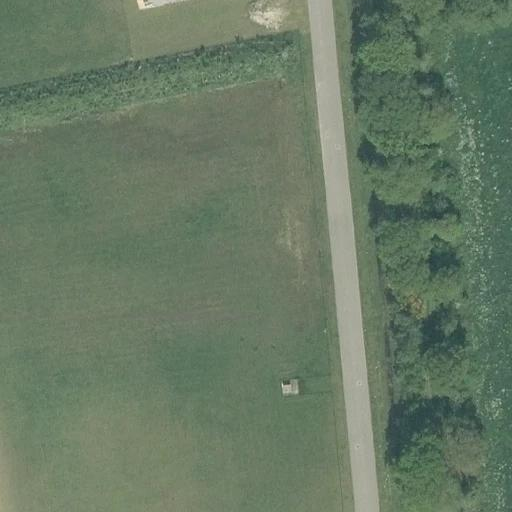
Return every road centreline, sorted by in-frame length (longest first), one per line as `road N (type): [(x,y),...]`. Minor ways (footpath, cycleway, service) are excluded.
road 1 (unclassified): [(369,511),(318,0)]
road 2 (track): [(438,511),(394,0)]
